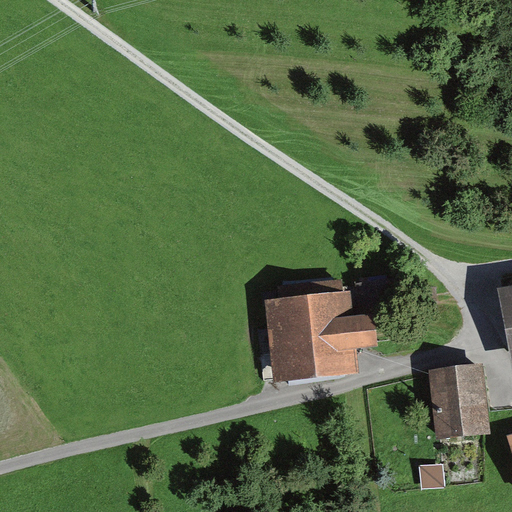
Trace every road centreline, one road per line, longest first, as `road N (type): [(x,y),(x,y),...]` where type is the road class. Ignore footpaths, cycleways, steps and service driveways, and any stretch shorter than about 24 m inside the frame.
road 1 (track): [(56,0),(433,269),(481,321),(488,344)]
road 2 (track): [(0,471),(359,384),(488,344)]
